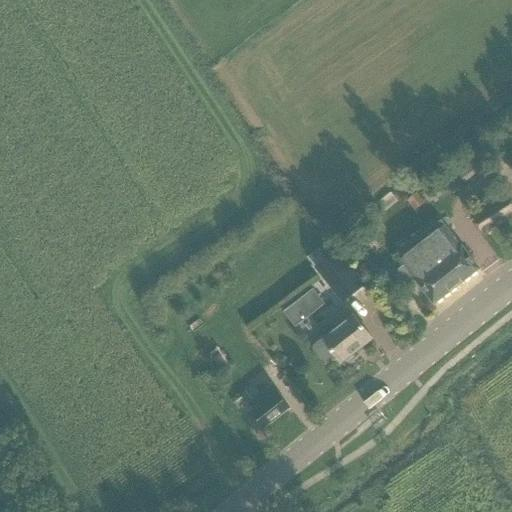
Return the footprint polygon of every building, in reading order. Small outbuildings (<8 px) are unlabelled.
[(477,148),(488,163),(497,156),(487,141),(477,148)] [(502,198),(498,192),(486,200),(490,206),(473,218),(484,235),(511,215),(511,202),(507,195),(502,198)] [(408,203),(415,212),(425,204),(417,195),(408,203)] [(478,269),(441,221),(396,255),(405,266),(398,271),(397,278),(405,287),(411,288),(418,282),(434,303),(478,269)] [(368,290),(341,255),(319,272),(346,307),(368,290)] [(349,362),(353,358),(354,355),(373,340),(353,314),(322,339),(323,340),(314,346),(314,350),(322,361),(326,361),(334,355),(341,364),(345,362),(349,362)] [(214,359),(219,368),(227,363),(222,354),(214,359)] [(272,386),(250,404),(255,411),(252,413),(264,429),(290,408),(272,386)]
